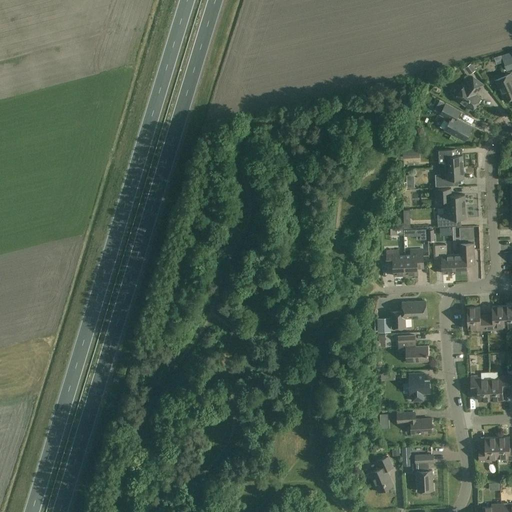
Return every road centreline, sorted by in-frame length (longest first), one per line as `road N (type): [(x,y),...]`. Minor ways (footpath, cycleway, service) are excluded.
road 1 (trunk): [(60,511),(216,0)]
road 2 (trunk): [(188,0),(32,511)]
road 3 (residential): [(495,285),(493,153),(511,130)]
road 4 (residential): [(459,423),(446,362),(447,295)]
